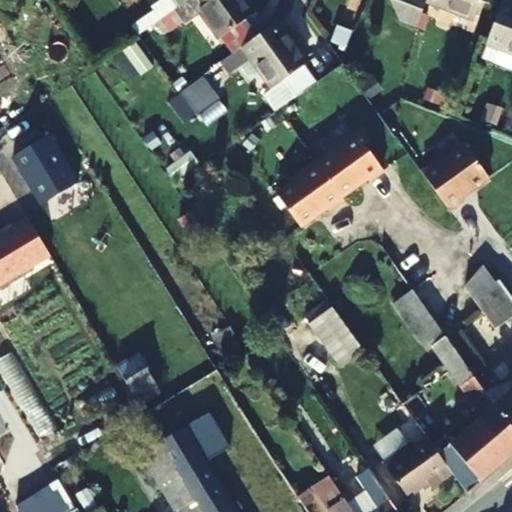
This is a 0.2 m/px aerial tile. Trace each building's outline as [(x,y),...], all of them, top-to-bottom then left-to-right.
[(190,0),(219,39),(253,15),(242,0),(190,0)] [(388,0),(400,22),(414,27),(425,1),(425,0),(388,0)] [(425,0),(425,1),(473,18),(479,0),(425,0)] [(511,7),(500,3),(485,43),(511,52),(511,7)] [(306,63),(276,22),(243,46),(253,60),(273,89),(264,96),(275,112),(282,107),(315,83),(303,66),(306,63)] [(113,56),(131,80),(153,63),(135,39),(113,56)] [(253,60),(243,46),(222,63),(232,76),(253,60)] [(218,99),(201,77),(180,93),(195,115),(218,99)] [(323,164),(346,196),(369,180),(371,183),(385,173),(358,135),(335,151),(338,154),(323,164)] [(485,181),(464,148),(447,159),(445,157),(421,174),(449,212),(463,202),(461,199),(485,181)] [(342,199),(346,196),(323,164),(318,167),(317,165),(294,180),(296,184),(277,196),(301,229),(327,209),(329,212),(344,202),(342,199)] [(0,286),(51,256),(44,246),(36,232),(27,218),(0,234),(0,286)] [(57,238),(48,225),(36,232),(44,246),(57,238)] [(493,284),(480,266),(464,285),(473,298),(493,284)] [(511,316),(511,299),(498,280),(493,284),(473,298),(496,328),(511,316)] [(440,359),(454,349),(411,289),(397,300),(440,359)] [(361,348),(331,306),(309,321),(340,364),(361,348)] [(235,335),(229,326),(217,334),(223,343),(235,335)] [(502,465),(511,455),(511,426),(496,407),(492,402),(454,349),(440,359),(480,416),(471,425),(458,438),(419,393),(401,404),(410,417),(422,433),(436,452),(452,475),(466,494),(502,465)] [(117,367),(139,404),(162,391),(148,368),(150,367),(142,352),(117,367)] [(511,384),(492,402),(496,407),(511,393),(511,384)] [(419,393),(414,386),(397,398),(401,404),(419,393)] [(238,405),(228,387),(197,407),(208,425),(238,405)] [(511,393),(496,407),(511,426),(511,393)] [(258,435),(238,405),(208,425),(206,425),(221,449),(241,436),(245,443),(258,435)] [(0,429),(0,462),(18,454),(5,427),(0,429)] [(307,511),(303,506),(297,496),(282,472),(271,479),(291,511),(232,511),(183,428),(161,441),(201,511),(307,511)] [(432,489),(452,475),(436,452),(422,433),(381,463),(407,498),(427,484),(432,489)] [(141,452),(178,511),(201,511),(161,441),(141,452)] [(346,503),(351,511),(398,511),(367,466),(353,476),(364,491),(346,503)] [(351,511),(346,503),(327,476),(311,486),(328,511),(351,511)] [(306,489),(297,496),(303,506),(313,500),(306,489)]
